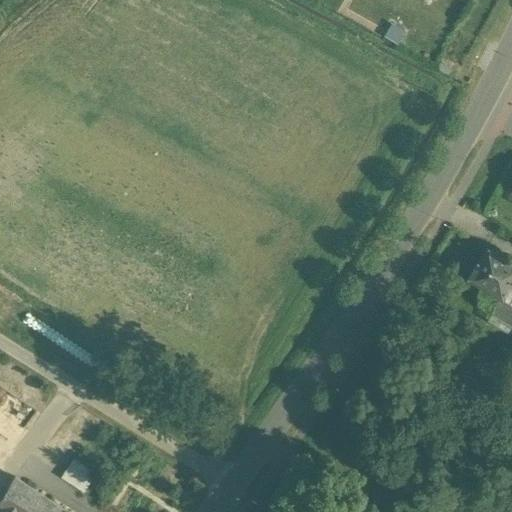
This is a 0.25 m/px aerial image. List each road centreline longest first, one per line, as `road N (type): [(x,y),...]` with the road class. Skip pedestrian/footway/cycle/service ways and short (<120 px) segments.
road 1 (tertiary): [(482,104),(452,162),(233,486)]
road 2 (unclassified): [(233,486),(0,340)]
